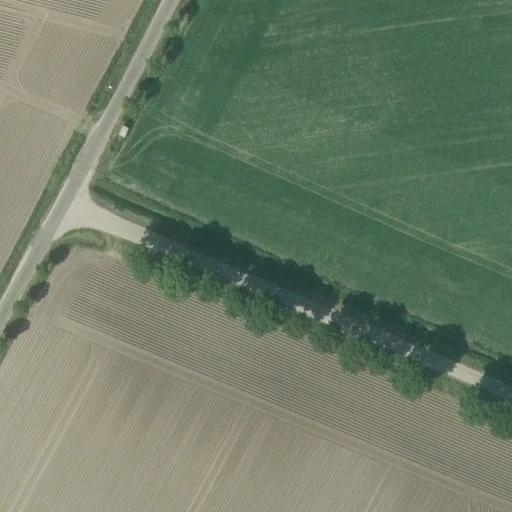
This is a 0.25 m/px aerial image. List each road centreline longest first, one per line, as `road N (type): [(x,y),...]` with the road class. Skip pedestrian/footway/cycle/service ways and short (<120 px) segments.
road 1 (unclassified): [(61,204),(511,383)]
road 2 (unclassified): [(61,204),(167,0)]
road 3 (unclassified): [(0,318),(61,204)]
